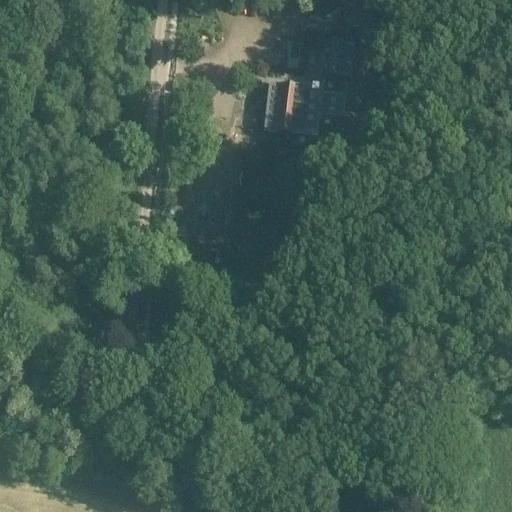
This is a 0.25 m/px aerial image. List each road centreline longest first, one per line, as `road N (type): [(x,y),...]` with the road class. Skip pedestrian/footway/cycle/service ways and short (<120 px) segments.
road 1 (track): [(168,0),(135,378),(0,380)]
road 2 (unclassified): [(511,263),(135,378)]
road 3 (track): [(340,511),(204,458),(167,431),(153,389),(156,371)]
